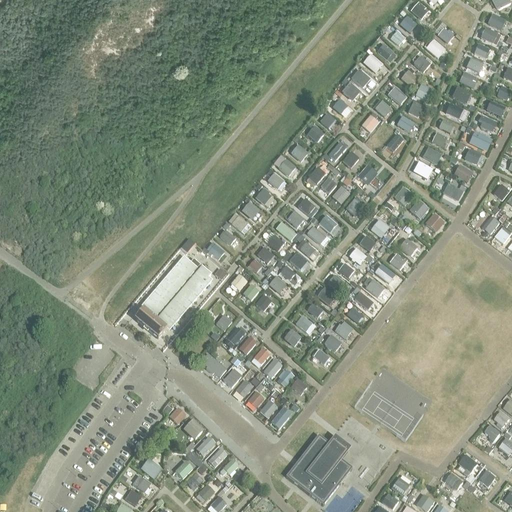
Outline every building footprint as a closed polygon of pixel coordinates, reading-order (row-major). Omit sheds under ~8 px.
[(510,6),(507,0),(498,0),(491,4),(496,13),(510,6)] [(428,15),(425,12),(426,11),(418,5),(411,14),(422,23),(428,15)] [(501,33),(506,23),(492,16),(487,27),(501,33)] [(410,35),(417,27),(407,19),(400,27),(410,35)] [(454,39),(452,38),(454,36),(449,32),(447,33),(444,31),(438,38),(449,47),(454,39)] [(492,46),(497,36),(485,31),(480,41),(492,46)] [(399,48),(406,40),(396,32),(389,40),(399,48)] [(446,52),(434,42),(426,52),(438,61),(446,52)] [(485,61),(489,51),(478,46),(473,56),(485,61)] [(394,55),(384,47),(377,55),(387,63),(394,55)] [(376,76),(383,67),(371,57),(364,66),(376,76)] [(423,75),(432,64),(427,60),(425,62),(421,58),(414,67),(423,75)] [(478,77),(483,66),(470,60),(465,71),(478,77)] [(492,77),(497,71),(492,66),(487,72),(492,77)] [(511,84),(511,72),(507,70),(502,80),(511,84)] [(418,81),(412,76),(414,74),(410,71),(401,82),(410,90),(418,81)] [(363,91),(372,81),(363,74),(355,84),(363,91)] [(473,92),(478,82),(463,75),(458,85),(473,92)] [(361,94),(351,86),(343,96),(353,104),(361,94)] [(426,104),(431,93),(430,93),(430,92),(421,87),(416,99),(426,104)] [(404,97),(395,89),(388,97),(397,105),(404,97)] [(506,103),(511,93),(501,89),(497,99),(506,103)] [(466,107),(471,97),(456,90),(452,100),(466,107)] [(347,110),(345,108),(346,107),(339,101),(332,110),(341,117),(347,110)] [(499,118),(504,107),(492,102),(487,112),(499,118)] [(392,112),(382,103),(375,112),(385,120),(392,112)] [(419,120),(424,109),(413,104),(408,115),(419,120)] [(458,122),(463,112),(449,106),(445,115),(458,122)] [(335,123),(327,116),(320,124),(328,131),(335,123)] [(370,135),(379,125),(375,122),(377,119),(373,116),(371,118),(370,118),(362,128),(370,135)] [(492,135),(496,125),(481,118),(477,125),(481,126),(479,129),(492,135)] [(415,126),(402,119),(397,128),(410,135),(415,126)] [(449,136),(454,127),(443,122),(438,130),(449,136)] [(324,138),(315,129),(307,137),(317,146),(324,138)] [(442,150),(447,140),(436,135),(431,145),(442,150)] [(394,155),(404,142),(396,136),(386,148),(394,155)] [(483,151),(487,143),(473,136),(469,144),(483,151)] [(335,164),(347,151),(340,144),(328,157),(335,164)] [(301,165),(308,157),(298,148),(291,156),(301,165)] [(435,168),(441,158),(428,150),(422,160),(435,168)] [(476,168),(481,158),(468,152),(464,162),(476,168)] [(351,171),(359,161),(351,154),(342,164),(351,171)] [(288,179),(295,171),(286,162),(279,171),(288,179)] [(427,182),(432,172),(418,165),(413,174),(427,182)] [(378,176),(367,167),(357,179),(367,188),(378,176)] [(466,185),(472,175),(459,167),(453,177),(458,180),(456,182),(461,185),(463,183),(466,185)] [(316,187),(325,177),(317,170),(309,181),(316,187)] [(285,184),(275,176),(267,184),(277,192),(285,184)] [(329,197),(337,187),(329,180),(321,190),(329,197)] [(457,204),(463,194),(448,186),(442,196),(457,204)] [(502,204),(510,194),(501,187),(493,197),(502,204)] [(341,207),(350,197),(341,189),(332,199),(341,207)] [(271,199),(269,197),(270,195),(264,190),(255,201),(264,208),(271,199)] [(413,199),(403,190),(394,200),(405,209),(413,199)] [(315,210),(305,201),(298,210),(308,218),(315,210)] [(362,209),(354,201),(346,212),(354,219),(362,209)] [(420,222),(429,212),(418,203),(409,213),(420,222)] [(259,214),(249,205),(241,214),(252,223),(259,214)] [(304,223),(294,214),(287,222),(297,231),(304,223)] [(436,235),(444,225),(433,216),(425,226),(436,235)] [(337,227),(326,218),(319,227),(330,236),(337,227)] [(248,227),(238,219),(231,227),(241,235),(248,227)] [(397,229),(400,224),(394,219),(390,224),(397,229)] [(490,237),(499,226),(491,219),(481,231),(490,237)] [(381,241),(389,230),(379,222),(370,232),(381,241)] [(297,237),(281,225),(276,232),(291,244),(297,237)] [(502,247),(511,235),(503,229),(494,241),(502,247)] [(236,241),(225,232),(219,239),(230,248),(236,241)] [(325,240),(316,232),(309,239),(319,247),(325,240)] [(284,245),(285,243),(282,241),(281,243),(274,238),(267,246),(278,255),(285,246),(284,245)] [(376,246),(366,238),(359,247),(369,254),(376,246)] [(185,256),(194,246),(189,241),(180,251),(185,256)] [(410,259),(417,250),(406,241),(399,250),(410,259)] [(315,253),(303,242),(297,250),(309,260),(315,253)] [(196,246),(190,252),(199,260),(205,254),(196,246)] [(225,255),(215,246),(212,250),(211,249),(207,252),(209,253),(207,256),(210,259),(212,257),(218,262),(225,255)] [(274,259),(263,250),(257,258),(267,267),(274,259)] [(366,259),(356,250),(349,259),(352,262),(351,263),(354,265),(355,264),(359,268),(366,259)] [(307,265),(296,256),(289,264),(300,273),(307,265)] [(399,273),(407,263),(405,261),(404,262),(396,257),(389,265),(399,273)] [(169,334),(213,283),(209,279),(212,276),(202,268),(156,322),(154,321),(200,267),(193,261),(191,264),(184,259),(141,310),(145,313),(136,324),(159,344),(168,333),(169,334)] [(262,268),(254,262),(248,269),(256,275),(262,268)] [(348,280),(354,273),(344,265),(338,272),(348,280)] [(296,274),(287,266),(280,275),(289,283),(296,274)] [(222,282),(228,274),(221,268),(215,276),(222,282)] [(394,279),(382,269),(376,276),(388,286),(394,279)] [(239,294),(247,284),(238,277),(230,286),(239,294)] [(338,293),(344,285),(334,277),(328,286),(338,293)] [(286,288),(276,279),(268,288),(279,296),(286,288)] [(384,292),(372,283),(366,291),(377,300),(384,292)] [(250,304),(259,294),(251,287),(242,297),(250,304)] [(336,300),(324,290),(316,300),(328,309),(336,300)] [(373,306),(360,295),(354,302),(368,313),(373,306)] [(271,304),(263,297),(255,307),(263,314),(271,304)] [(323,313),(317,309),(316,310),(311,306),(307,312),(311,315),(310,316),(313,318),(314,317),(317,320),(323,313)] [(362,319),(352,310),(346,317),(356,326),(362,319)] [(224,334),(232,324),(224,317),(216,326),(224,334)] [(305,335),(312,326),(302,318),(295,327),(305,335)] [(345,342),(353,332),(344,325),(341,329),(339,328),(334,334),(345,342)] [(232,346),(242,335),(237,330),(227,342),(232,346)] [(294,349),(301,340),(291,332),(284,341),(294,349)] [(216,343),(219,339),(213,335),(210,338),(216,343)] [(334,354),(341,345),(330,337),(324,346),(334,354)] [(245,357),(256,345),(249,339),(238,351),(245,357)] [(261,367),(269,358),(261,351),(253,361),(261,367)] [(329,360),(319,352),(316,356),(314,354),(311,358),(313,359),(313,360),(324,368),(329,360)] [(226,372),(207,356),(200,365),(207,370),(205,371),(212,376),(213,375),(220,380),(226,372)] [(274,361),(263,375),(270,382),(282,368),(274,361)] [(286,387),(294,379),(287,372),(283,376),(282,374),(277,379),(286,387)] [(231,390),(238,381),(240,378),(234,373),(232,376),(230,374),(223,383),(231,390)] [(307,390),(297,381),(291,390),(301,398),(307,390)] [(243,401),(253,390),(245,382),(235,394),(243,401)] [(255,411),(264,402),(256,394),(247,404),(255,411)] [(511,403),(510,402),(503,411),(511,418),(511,403)] [(268,422),(277,410),(269,403),(259,414),(268,422)] [(177,428),(186,418),(177,410),(168,420),(177,428)] [(279,431),(289,420),(281,413),(271,424),(279,431)] [(509,422),(500,415),(493,422),(497,426),(496,427),(501,431),(509,422)] [(204,434),(193,423),(182,433),(194,444),(204,434)] [(489,428),(484,435),(494,443),(500,436),(489,428)] [(151,434),(162,442),(165,437),(155,430),(151,434)] [(208,438),(196,451),(202,457),(214,445),(208,438)] [(333,441),(329,446),(318,438),(298,462),(300,463),(296,468),(295,467),(285,479),(293,485),(297,488),(311,499),(314,501),(322,508),(344,480),(346,477),(352,470),(340,461),(347,453),(343,450),(337,445),(333,441)] [(511,445),(506,441),(498,451),(508,459),(511,453),(511,445)] [(214,470),(227,458),(220,451),(208,463),(214,470)] [(470,476),(478,466),(466,457),(458,467),(460,469),(457,472),(464,477),(467,474),(470,476)] [(153,483),(161,472),(148,462),(140,473),(153,483)] [(234,473),(238,469),(231,462),(219,475),(223,479),(226,475),(230,479),(235,474),(234,473)] [(182,482),(192,471),(185,464),(174,474),(182,482)] [(201,476),(207,470),(202,466),(197,472),(201,476)] [(495,480),(486,474),(478,484),(487,491),(495,480)] [(463,485),(451,476),(445,484),(456,494),(463,485)] [(194,493),(203,483),(195,477),(186,486),(194,493)] [(144,496),(150,487),(138,479),(132,487),(144,496)] [(401,499),(409,488),(399,480),(391,492),(401,499)] [(205,504),(214,495),(206,487),(197,497),(205,504)] [(134,509),(141,500),(131,493),(124,502),(134,509)] [(387,497),(381,506),(390,511),(392,511),(398,504),(387,497)] [(428,511),(434,505),(423,498),(416,509),(421,511),(428,511)] [(213,511),(221,511),(227,507),(219,499),(210,508),(213,511)]
